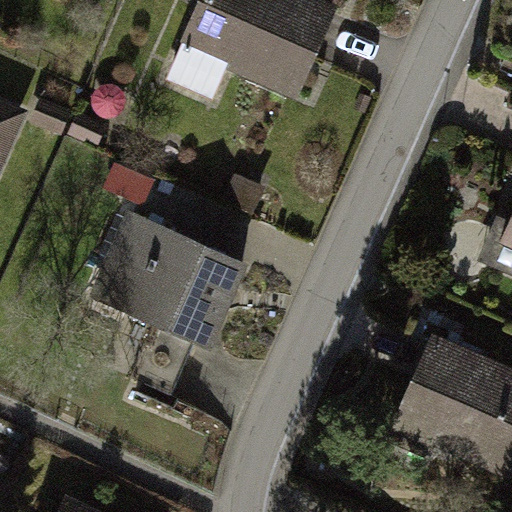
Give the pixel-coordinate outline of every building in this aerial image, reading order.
[(347,0),(206,0),(189,39),(307,92),(347,0)] [(30,117),(53,128),(61,110),(38,100),(30,117)] [(0,106),(0,137),(12,111),(0,106)] [(83,109),(73,132),(100,144),(111,121),(83,109)] [(261,252),(140,196),(100,283),(221,338),(261,252)] [(511,366),(445,337),(402,433),(511,481),(511,366)] [(112,511),(72,492),(62,511),(112,511)]
